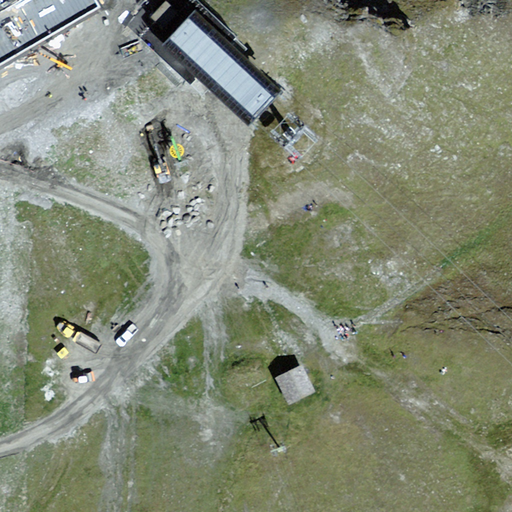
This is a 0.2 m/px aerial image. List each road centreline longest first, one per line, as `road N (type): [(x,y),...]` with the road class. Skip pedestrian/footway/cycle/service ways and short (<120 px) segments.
road 1 (track): [(0,447),(43,430),(95,394),(192,277)]
road 2 (track): [(192,277),(125,215),(0,169)]
road 3 (track): [(192,277),(226,211),(228,150)]
